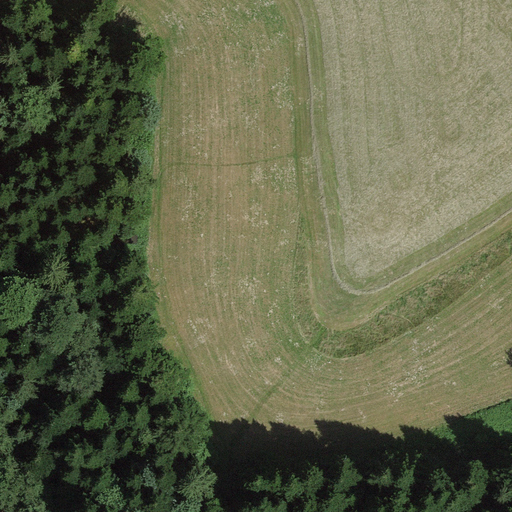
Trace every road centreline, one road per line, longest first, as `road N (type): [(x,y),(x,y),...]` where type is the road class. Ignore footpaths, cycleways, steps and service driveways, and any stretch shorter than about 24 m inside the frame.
road 1 (track): [(213,511),(158,344),(131,199)]
road 2 (track): [(158,344),(62,447),(44,511)]
